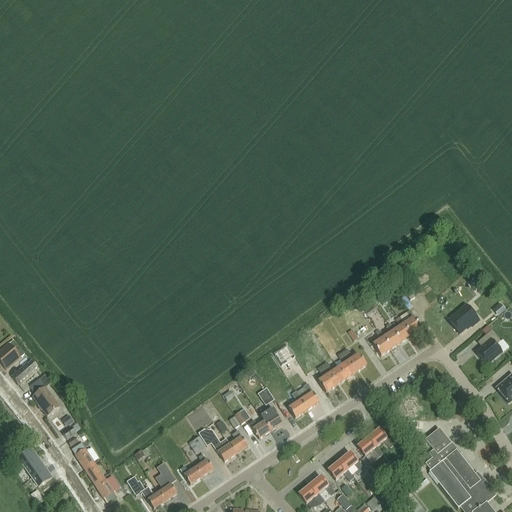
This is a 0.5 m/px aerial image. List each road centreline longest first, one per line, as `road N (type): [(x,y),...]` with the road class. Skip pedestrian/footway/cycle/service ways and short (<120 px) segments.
road 1 (residential): [(252,471),(437,348),(511,455)]
road 2 (tertiary): [(94,511),(0,383)]
